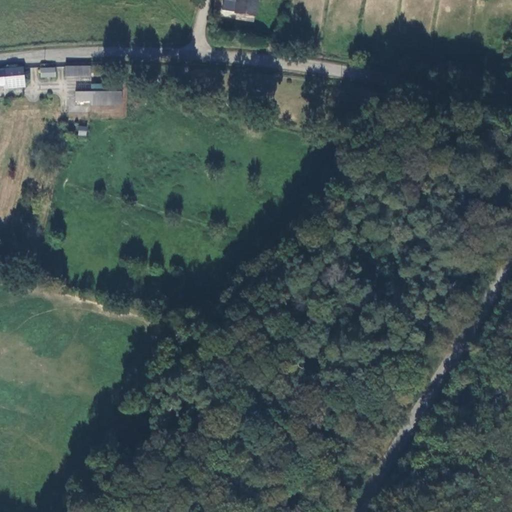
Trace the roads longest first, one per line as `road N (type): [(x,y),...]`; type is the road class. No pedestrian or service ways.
road 1 (unclassified): [(0,59),(199,54),(282,62),(511,108)]
road 2 (secondary): [(356,511),(511,258)]
